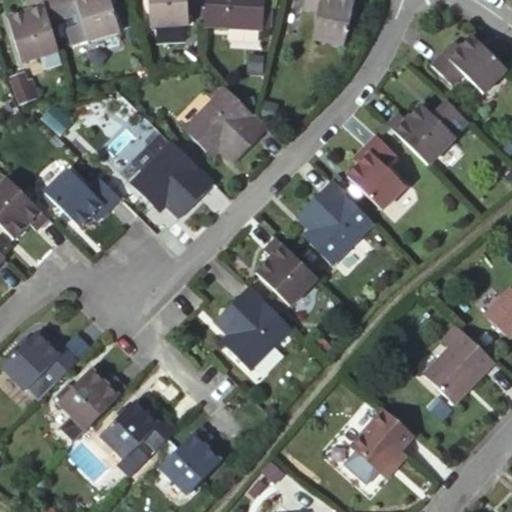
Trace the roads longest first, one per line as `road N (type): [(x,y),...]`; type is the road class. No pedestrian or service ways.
road 1 (residential): [(403,0),(380,53),(342,107),(127,319),(68,262),(0,332)]
road 2 (unknown): [(127,319),(227,418)]
